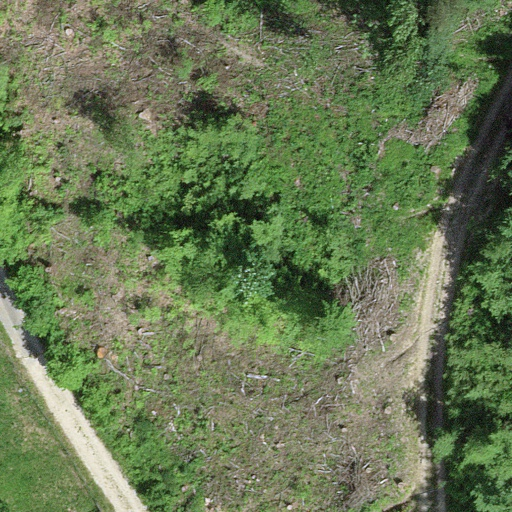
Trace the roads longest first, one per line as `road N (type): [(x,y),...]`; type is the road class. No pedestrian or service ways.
road 1 (track): [(469,511),(511,142)]
road 2 (track): [(0,383),(66,511)]
